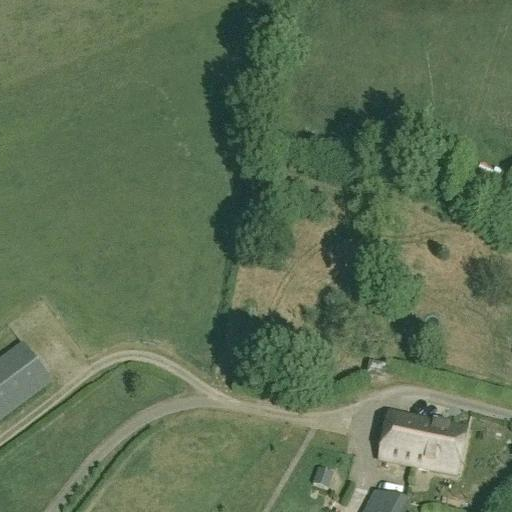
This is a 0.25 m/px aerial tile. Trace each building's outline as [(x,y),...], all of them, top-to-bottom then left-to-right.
[(511,177),(498,204),(511,211),(511,177)] [(38,329),(54,348),(64,340),(48,321),(38,329)] [(0,425),(53,387),(23,345),(0,362),(0,425)] [(387,369),(370,366),(368,379),(384,382),(387,369)] [(468,431),(435,424),(416,420),(389,415),(379,462),(458,478),(468,431)] [(376,493),(366,511),(407,511),(410,502),(376,493)]
